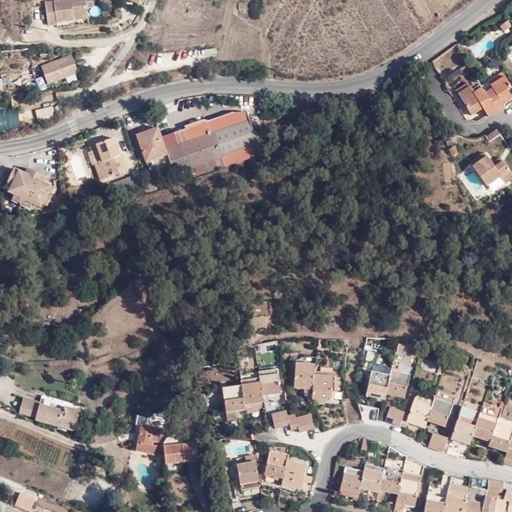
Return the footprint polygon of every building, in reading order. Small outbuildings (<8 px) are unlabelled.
[(59,22),(54,0),(49,0),(45,0),(48,25),(56,24),(56,23),(59,22)] [(85,0),(54,0),(59,22),(74,20),(73,15),(87,14),(87,7),(85,0)] [(508,30),(505,24),(498,28),(501,34),(508,30)] [(34,68),(39,86),(71,77),(65,59),(34,68)] [(34,70),(20,72),(23,89),(37,87),(34,70)] [(487,77),(490,81),(498,75),(496,71),(487,77)] [(486,91),(499,111),(511,101),(511,93),(509,89),(511,86),(511,83),(506,75),(501,79),(498,75),(490,81),(494,86),(486,91)] [(457,89),(459,93),(470,85),(468,81),(457,89)] [(482,86),(480,83),(473,88),(474,91),(482,86)] [(484,107),(490,116),(499,111),(486,91),(482,86),(474,91),(473,88),(470,85),(459,93),(473,115),(484,107)] [(38,121),(54,118),(52,105),(36,107),(38,121)] [(19,109),(0,110),(0,130),(21,129),(19,109)] [(174,172),(223,157),(222,154),(258,142),(249,113),(229,113),(161,136),(159,127),(137,134),(150,172),(166,166),(167,171),(174,168),(174,172)] [(500,135),(497,130),(487,136),(486,139),(488,143),(500,135)] [(103,161),(108,177),(128,170),(122,154),(121,154),(117,156),(116,152),(119,151),(114,137),(93,145),(99,162),(103,161)] [(223,157),(226,166),(248,158),(262,151),(258,142),(222,154),(223,157)] [(494,167),(492,163),(486,156),(473,167),(487,187),(501,177),(505,183),(511,178),(511,173),(502,160),(494,167)] [(500,157),(492,163),(494,167),(502,160),(500,157)] [(102,179),(108,177),(103,161),(99,162),(97,163),(102,179)] [(34,199),(42,203),(46,205),(52,194),(48,191),(51,187),(41,182),(45,176),(28,168),(25,174),(14,168),(7,184),(12,186),(9,191),(14,194),(32,203),(34,199)] [(30,208),(32,203),(14,194),(12,199),(30,208)] [(367,348),(365,355),(374,357),(376,350),(367,348)] [(331,400),(334,375),(314,374),(315,370),(315,364),(296,362),(293,387),(313,389),(312,398),(331,400)] [(385,399),(386,394),(405,398),(410,374),(401,372),(403,364),(393,362),(390,375),(372,371),(366,395),(385,399)] [(245,409),(245,405),(263,402),(262,395),(281,393),(278,368),(259,371),(260,377),(242,380),(242,385),(224,388),(227,412),(245,409)] [(43,395),(41,402),(40,404),(63,411),(64,405),(72,408),(73,404),(43,395)] [(179,408),(185,404),(179,395),(173,400),(179,408)] [(40,404),(41,402),(24,397),(19,412),(36,417),(35,419),(74,431),(81,410),(72,408),(64,405),(63,411),(40,404)] [(433,403),(415,397),(407,421),(425,427),(427,421),(445,427),(452,404),(435,398),(433,403)] [(476,411),(462,406),(452,439),(469,445),(473,435),(490,441),(489,446),(507,451),(504,462),(511,464),(511,449),(508,448),(511,435),(511,428),(496,423),(501,408),(483,402),(477,422),(473,420),(476,411)] [(404,412),(390,406),(385,421),(399,426),(404,412)] [(378,407),(365,407),(365,421),(378,421),(378,407)] [(287,415),(286,410),(272,414),(276,428),(289,425),(291,430),(298,428),(299,432),(315,428),(310,414),(296,417),(294,413),(287,415)] [(166,443),(169,430),(142,425),(137,450),(157,454),(159,442),(166,443)] [(433,433),(427,447),(442,452),(448,438),(433,433)] [(363,438),(360,453),(375,456),(378,442),(363,438)] [(196,442),(163,445),(165,464),(198,461),(196,442)] [(289,455),(270,450),(264,475),(283,478),(282,484),(301,488),(303,480),(311,482),(312,477),(303,475),(306,464),(288,460),(289,455)] [(95,458),(81,452),(78,460),(92,466),(95,458)] [(238,464),(241,489),(260,485),(255,454),(245,456),(246,462),(238,464)] [(345,467),(340,490),(354,493),(359,494),(361,488),(378,492),(377,500),(379,500),(382,501),(384,491),(398,494),(394,510),(400,511),(401,504),(415,507),(421,477),(418,476),(420,463),(413,462),(413,461),(406,459),(407,456),(399,454),(396,469),(385,466),(384,468),(365,464),(364,471),(345,467)] [(462,511),(463,510),(474,511),(507,511),(510,501),(486,495),(487,491),(468,487),(468,489),(465,488),(467,479),(444,474),(441,489),(448,490),(446,498),(428,494),(423,511),(462,511)] [(496,493),(496,488),(503,489),(504,481),(488,479),(487,491),(496,493)] [(30,511),(35,498),(21,492),(16,505),(30,511)]
